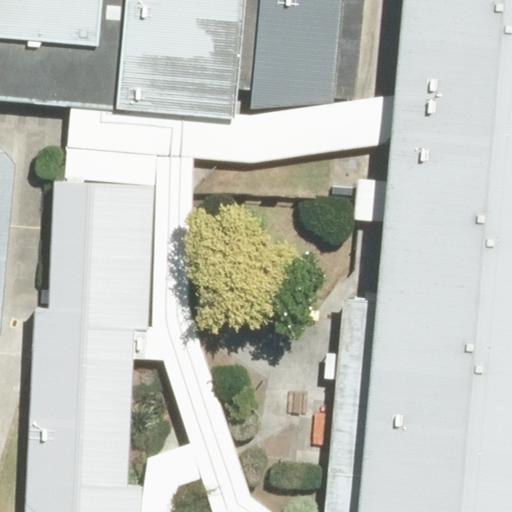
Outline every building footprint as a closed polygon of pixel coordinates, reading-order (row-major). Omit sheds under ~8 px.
[(0,0),(0,93),(231,111),(239,0),(0,0)] [(261,0),(252,106),(333,92),(342,0),(261,0)] [(511,511),(511,0),(394,0),(351,511),(511,511)] [(21,126),(0,124),(0,349),(4,350),(21,126)] [(149,511),(176,174),(51,165),(24,511),(149,511)]
